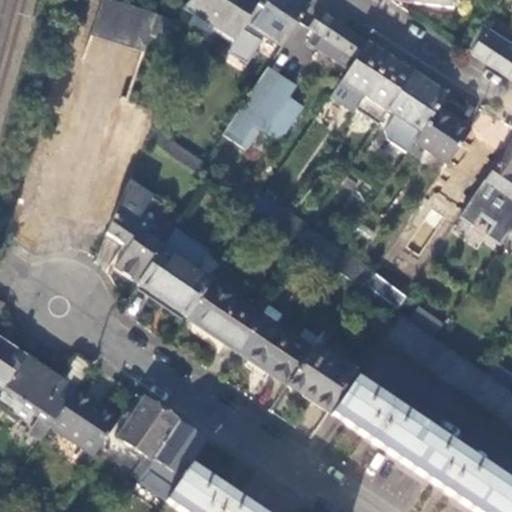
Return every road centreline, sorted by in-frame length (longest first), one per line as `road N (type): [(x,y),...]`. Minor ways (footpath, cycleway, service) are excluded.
road 1 (residential): [(51,298),(366,511)]
road 2 (residential): [(511,118),(336,0)]
